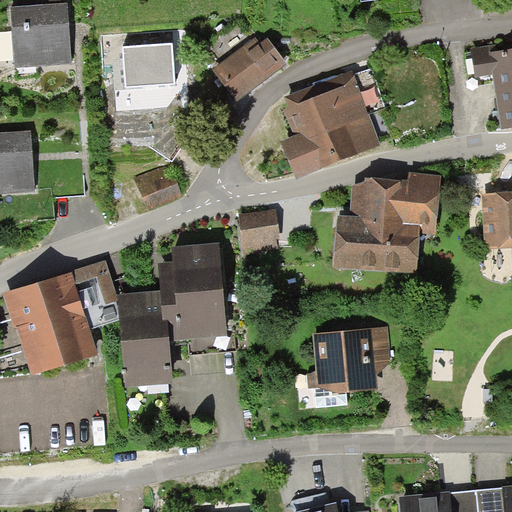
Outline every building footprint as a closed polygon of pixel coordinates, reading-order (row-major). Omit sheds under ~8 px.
[(11,7),(14,66),(71,62),(68,3),(11,7)] [(212,69),(237,102),(288,65),(268,38),(260,43),(256,37),(212,69)] [(172,43),(123,46),(125,88),(175,85),(172,43)] [(502,130),(511,128),(511,48),(498,51),(497,44),(471,48),(475,77),(493,74),(502,130)] [(372,68),(353,75),(369,114),(386,108),(372,68)] [(351,70),(284,97),(288,106),(283,108),(294,136),(280,141),(296,179),(381,145),(369,114),(353,75),(351,70)] [(189,136),(165,120),(148,146),(172,162),(189,136)] [(0,132),(0,193),(35,191),(32,131),(0,132)] [(170,165),(134,179),(147,212),(183,198),(170,165)] [(442,175),(409,171),(408,179),(402,179),(402,181),(365,177),(365,181),(352,185),(350,216),(337,215),(333,268),(418,272),(420,233),(436,234),(442,175)] [(511,191),(482,193),(484,249),(511,247),(511,191)] [(276,209),(239,213),(242,244),(277,240),(280,240),(276,209)] [(277,240),(242,244),(244,257),(278,253),(277,240)] [(160,290),(117,293),(119,320),(125,386),(172,383),(169,342),(227,337),(219,243),(172,247),(173,261),(158,262),(160,290)] [(106,260),(2,294),(33,377),(98,355),(90,330),(119,320),(117,293),(106,260)] [(347,392),(377,390),(375,376),(391,362),(388,326),(371,329),(313,333),(317,371),(307,373),(308,389),(315,388),(317,388),(337,393),(347,392)] [(317,388),(315,388),(315,408),(348,405),(347,392),(337,393),(317,388)] [(511,511),(511,485),(502,486),(502,488),(504,511),(511,511)] [(504,511),(502,488),(477,490),(478,511),(504,511)] [(478,511),(477,490),(450,492),(451,511),(478,511)] [(451,511),(450,492),(450,491),(400,496),(401,511),(451,511)] [(339,511),(337,502),(292,511),(339,511)]
